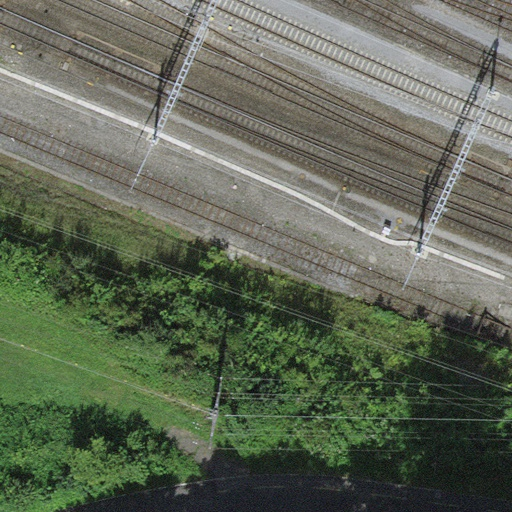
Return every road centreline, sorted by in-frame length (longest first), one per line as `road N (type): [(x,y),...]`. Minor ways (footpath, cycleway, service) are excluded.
road 1 (track): [(303,506),(205,440),(118,400)]
road 2 (residential): [(372,511),(219,511)]
